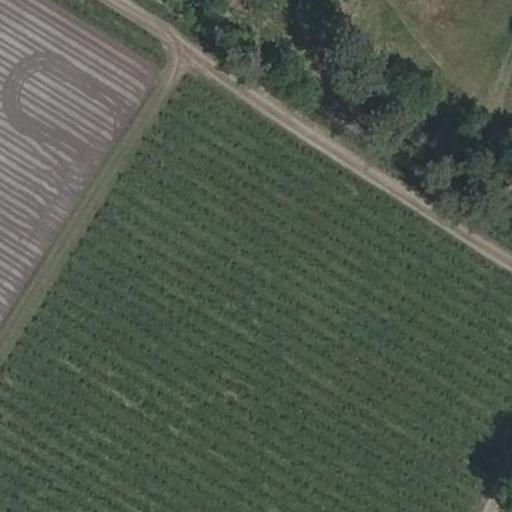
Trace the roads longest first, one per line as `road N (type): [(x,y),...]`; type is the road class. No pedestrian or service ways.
road 1 (track): [(113,0),(511,260)]
road 2 (track): [(0,356),(189,49)]
road 3 (track): [(511,181),(439,17),(409,0)]
